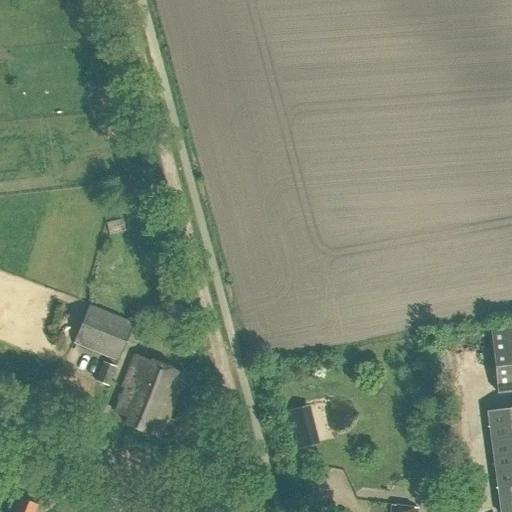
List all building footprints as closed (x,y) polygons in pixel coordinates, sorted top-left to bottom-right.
[(90,304),(88,303),(72,343),(117,361),(133,322),(98,308),(101,300),(93,297),(90,304)] [(511,326),(489,329),(497,393),(511,391),(511,326)] [(125,424),(158,437),(165,420),(166,420),(185,374),(135,355),(122,387),(125,388),(115,412),(128,417),(125,424)] [(94,380),(107,385),(115,366),(97,359),(94,365),(99,367),(94,380)] [(511,511),(511,408),(487,412),(500,511),(511,511)] [(311,432),(295,435),(298,448),(314,444),(311,432)] [(428,462),(431,501),(449,500),(448,462),(428,462)] [(33,511),(36,505),(18,498),(12,511),(33,511)]
